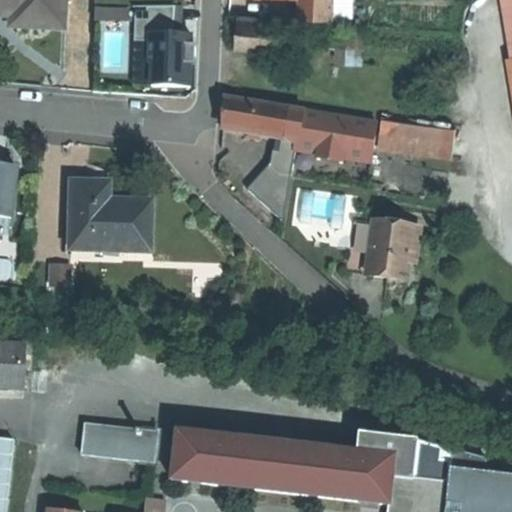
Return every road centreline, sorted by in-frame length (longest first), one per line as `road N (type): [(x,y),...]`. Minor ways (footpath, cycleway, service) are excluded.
road 1 (residential): [(511,397),(427,374),(384,349),(204,185),(179,133)]
road 2 (residential): [(179,133),(0,112)]
road 3 (residential): [(210,0),(208,111),(179,133)]
